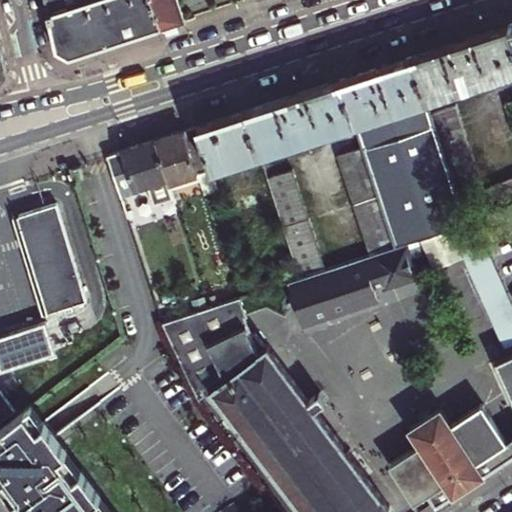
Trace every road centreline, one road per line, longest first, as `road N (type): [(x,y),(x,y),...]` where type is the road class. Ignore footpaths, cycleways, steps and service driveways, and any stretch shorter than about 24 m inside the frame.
road 1 (secondary): [(45,132),(457,0)]
road 2 (secondary): [(380,0),(38,106)]
